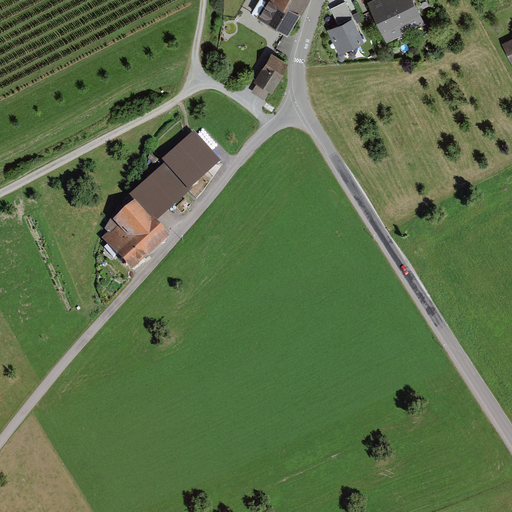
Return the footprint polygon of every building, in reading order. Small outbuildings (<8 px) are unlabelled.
[(263,0),(254,17),(288,36),(308,0),(263,0)] [(346,0),(331,7),(339,23),(328,29),(339,53),(366,40),(346,0)] [(369,0),(367,2),(386,42),(426,23),(415,0),(369,0)] [(289,62),(272,52),(254,80),(258,82),(253,91),(264,98),(270,89),(274,91),(289,62)] [(162,162),(167,168),(136,197),(158,221),(222,163),(195,133),(162,162)] [(104,240),(131,268),(164,237),(137,208),(104,240)]
